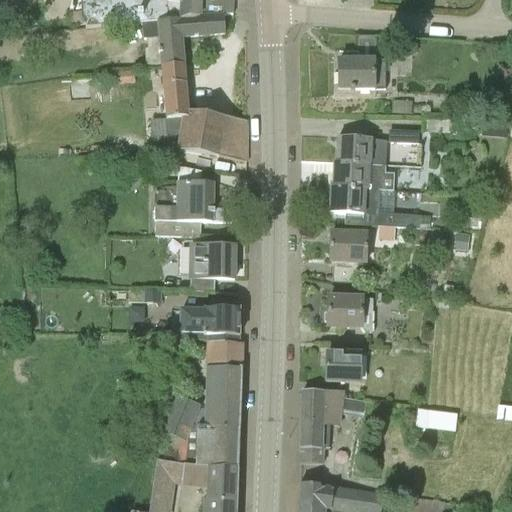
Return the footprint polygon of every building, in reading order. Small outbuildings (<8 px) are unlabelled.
[(80,0),(82,26),(85,26),(85,29),(123,26),(156,22),(232,15),(233,0),(80,0)] [(160,67),(160,69),(183,66),(181,39),(225,35),(223,17),(232,16),(232,15),(156,22),(123,26),(142,24),(144,40),(146,40),(147,50),(144,51),(146,69),(160,67)] [(338,90),(375,90),(375,91),(385,91),(385,86),(385,62),(375,62),(374,40),(358,40),(358,62),(338,62),(338,90)] [(246,122),(231,120),(187,113),(183,66),(160,69),(165,121),(150,122),(152,143),(178,140),(176,151),(247,163),(246,122)] [(120,73),(113,74),(113,87),(121,86),(120,73)] [(411,116),(411,103),(394,101),(393,115),(411,116)] [(451,135),(451,121),(423,120),(422,134),(451,135)] [(484,126),(483,137),(495,138),(496,127),(484,126)] [(418,146),(418,133),(390,132),(390,145),(418,146)] [(385,142),(372,141),(338,139),(336,164),(384,166),(385,142)] [(92,147),(92,157),(101,157),(101,147),(92,147)] [(384,167),(384,166),(336,164),(334,164),(333,189),(331,189),(331,190),(380,193),(380,192),(378,192),(380,167),(384,167)] [(88,169),(84,174),(91,180),(95,175),(88,169)] [(214,185),(176,184),(176,188),(155,189),(154,224),(155,224),(155,238),(200,239),(200,224),(214,225),(214,185)] [(380,193),(331,190),(329,215),(376,217),(376,227),(403,229),(420,229),(420,216),(378,214),(380,193)] [(330,235),(330,264),(366,264),(367,236),(330,235)] [(455,236),(454,252),(467,253),(468,237),(455,236)] [(188,248),(187,282),(234,282),(234,248),(205,248),(188,248)] [(162,294),(144,293),(144,304),(162,305),(162,294)] [(372,301),(363,301),(327,300),(327,328),(363,329),(371,329),(372,301)] [(180,313),(180,340),(206,340),(206,346),(238,346),(239,338),(239,312),(205,311),(205,312),(204,312),(204,313),(180,313)] [(237,469),(239,392),(241,346),(238,346),(206,346),(206,369),(204,428),(192,428),(200,407),(176,398),(162,436),(164,437),(156,461),(237,469)] [(361,356),(326,356),(325,384),(360,385),(361,356)] [(302,393),(299,466),(323,467),(323,452),(328,452),(329,425),(338,426),(340,411),(364,415),(366,403),(342,399),(343,393),(324,394),(302,393)] [(415,409),(412,424),(442,429),(443,426),(466,429),(467,417),(415,409)] [(235,511),(237,469),(156,461),(147,511),(170,511),(174,488),(183,489),(183,486),(203,488),(202,511),(235,511)] [(320,489),(320,487),(299,486),(297,511),(325,511),(327,511),(380,511),(382,495),(333,489),(324,489),(324,490),(320,489)] [(444,505),(407,499),(404,511),(489,511),(461,507),(444,505)]
